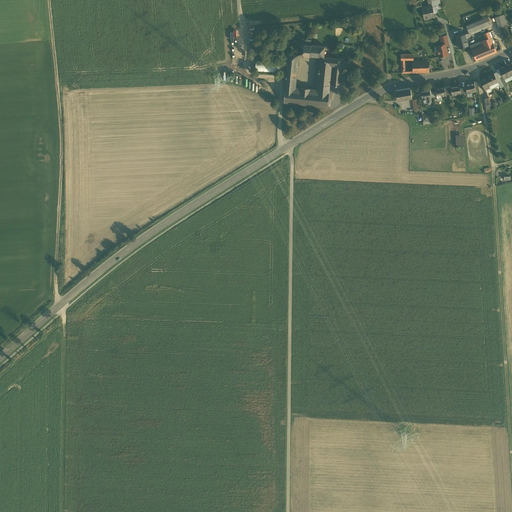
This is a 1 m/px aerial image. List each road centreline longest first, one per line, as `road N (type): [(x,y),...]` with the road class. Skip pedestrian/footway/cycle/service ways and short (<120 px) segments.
road 1 (unclassified): [(284,148),(292,160),(287,511)]
road 2 (secondary): [(0,357),(141,239),(284,148)]
road 3 (track): [(511,162),(493,167),(511,464)]
road 4 (track): [(58,305),(62,151),(49,0)]
road 5 (secondary): [(284,148),(382,90),(477,67)]
road 6 (track): [(58,305),(61,511)]
road 7 (track): [(284,148),(282,81),(243,67),(237,0)]
